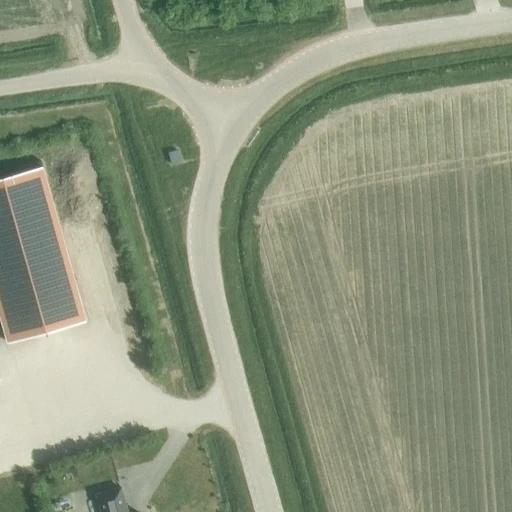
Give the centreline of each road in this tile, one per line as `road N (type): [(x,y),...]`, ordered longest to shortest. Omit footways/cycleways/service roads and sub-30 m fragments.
road 1 (tertiary): [(270,511),(202,257),(208,184),(230,127)]
road 2 (tertiary): [(230,127),(269,88),(319,56),(511,21)]
road 3 (unclassified): [(0,88),(148,64)]
